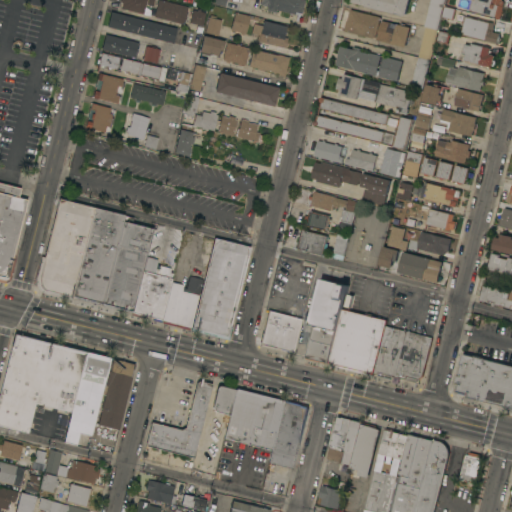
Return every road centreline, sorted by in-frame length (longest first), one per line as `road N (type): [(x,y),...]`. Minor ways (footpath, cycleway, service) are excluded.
road 1 (residential): [(235,364),(329,0)]
road 2 (tertiary): [(96,0),(24,281),(0,337)]
road 3 (primary): [(326,388),(0,304)]
road 4 (residential): [(511,88),(430,412)]
road 5 (primary): [(511,433),(326,388)]
road 6 (residential): [(153,343),(114,511)]
road 7 (residential): [(326,388),(299,511)]
